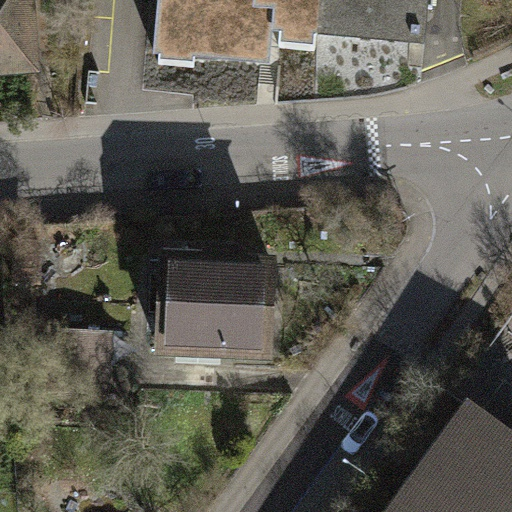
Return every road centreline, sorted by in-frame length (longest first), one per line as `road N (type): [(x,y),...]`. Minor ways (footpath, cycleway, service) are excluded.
road 1 (residential): [(0,175),(437,144),(475,149),(511,168)]
road 2 (residential): [(511,191),(280,511)]
